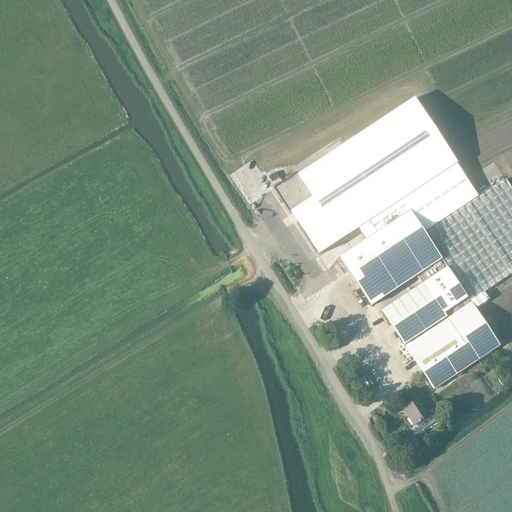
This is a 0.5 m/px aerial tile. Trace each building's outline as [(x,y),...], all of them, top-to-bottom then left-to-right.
[(297,173),(274,189),(290,213),(291,213),(319,255),(358,228),(366,240),(411,211),(425,232),(478,197),(456,164),(457,164),(415,99),(298,175),(297,173)] [(411,211),(340,259),(372,307),(417,277),(422,285),(382,311),(405,347),(434,390),(449,380),(450,382),(454,380),(453,377),(476,361),(500,345),(476,308),(489,299),(484,292),(511,273),(511,188),(506,179),(425,233),(425,232),(411,211)] [(305,251),(296,258),(304,270),(314,264),(305,251)] [(308,293),(311,291),(316,298),(330,288),(320,274),(303,286),(308,293)] [(366,376),(377,372),(369,348),(357,352),(366,376)] [(414,426),(428,417),(417,400),(403,409),(414,426)] [(362,437),(358,440),(364,451),(368,449),(362,437)]
